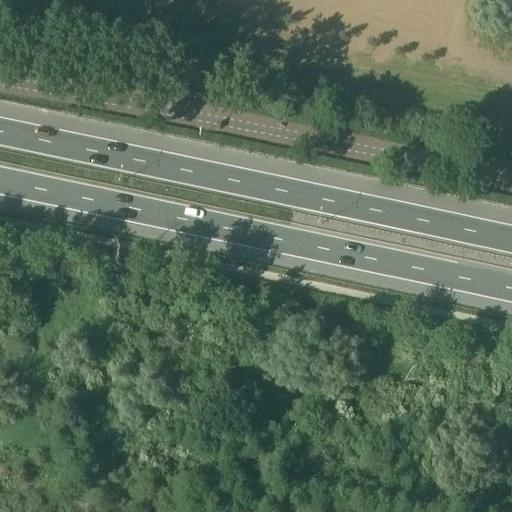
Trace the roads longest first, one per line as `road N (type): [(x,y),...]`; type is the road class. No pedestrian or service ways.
road 1 (trunk): [(0,183),(511,293)]
road 2 (trunk): [(511,240),(0,132)]
road 3 (unclassified): [(511,183),(0,83)]
